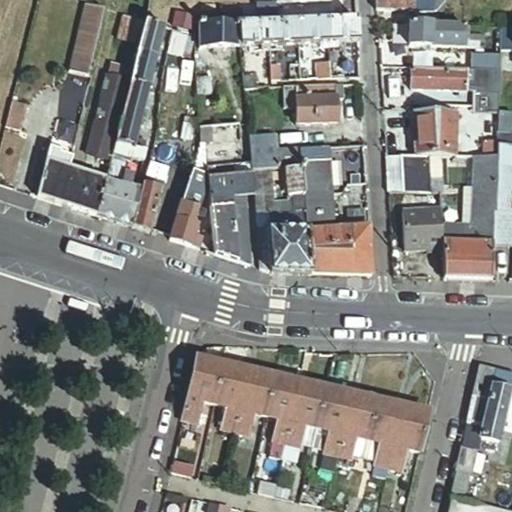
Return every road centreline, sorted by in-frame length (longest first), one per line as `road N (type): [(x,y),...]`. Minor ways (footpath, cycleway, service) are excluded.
road 1 (unclassified): [(190,295),(268,314),(467,325)]
road 2 (unclassified): [(0,232),(190,295)]
road 3 (residential): [(467,325),(423,511)]
road 4 (residential): [(190,295),(144,479)]
road 5 (residential): [(144,479),(288,511)]
